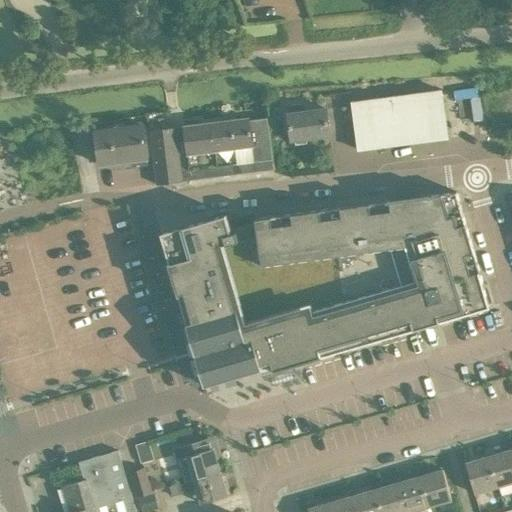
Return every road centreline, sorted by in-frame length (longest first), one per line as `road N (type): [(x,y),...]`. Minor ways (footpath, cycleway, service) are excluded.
road 1 (residential): [(0,90),(511,32)]
road 2 (residential): [(1,452),(196,396),(232,421),(444,359)]
road 3 (residential): [(92,198),(475,175)]
road 4 (residential): [(260,511),(252,485),(463,425)]
road 5 (residential): [(511,291),(475,175)]
